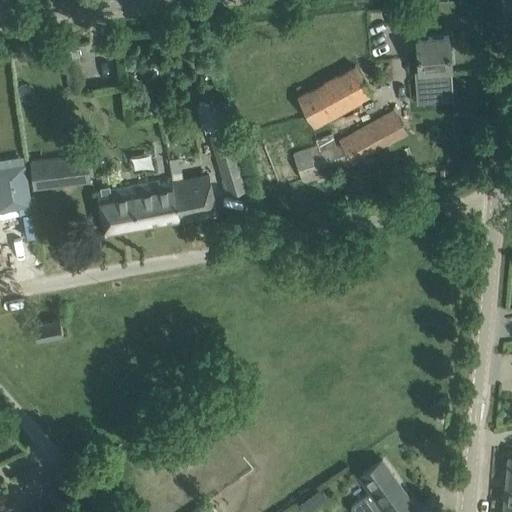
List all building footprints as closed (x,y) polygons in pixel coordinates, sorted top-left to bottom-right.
[(417,38),(419,58),(420,71),(435,70),(436,87),(452,86),(450,67),(451,67),(449,35),(417,38)] [(365,82),(355,65),(299,95),(308,113),(315,126),(371,95),(365,82)] [(83,67),(65,70),(68,90),(86,88),(83,67)] [(210,134),(209,134),(228,193),(247,187),(220,107),(198,111),(202,128),(208,126),(210,134)] [(335,142),(332,132),(315,138),(317,143),(292,151),(303,180),(351,162),(408,131),(394,107),(338,138),(339,140),(335,142)] [(34,182),(55,180),(95,175),(93,154),(32,161),(34,182)] [(169,157),(173,177),(173,179),(172,179),(180,218),(216,211),(209,172),(184,177),(180,155),(169,157)] [(23,157),(0,160),(0,201),(29,196),(23,157)] [(173,177),(97,191),(105,232),(180,218),(172,179),(173,179),(173,177)] [(63,333),(60,318),(34,323),(37,338),(63,333)] [(505,500),(503,511),(511,511),(511,456),(509,456),(505,500)] [(371,491),(352,505),(356,511),(373,511),(382,506),(386,511),(416,511),(419,510),(393,474),(382,458),(359,474),(371,490),(371,491)] [(190,511),(189,511),(217,511),(207,499),(190,511)]
